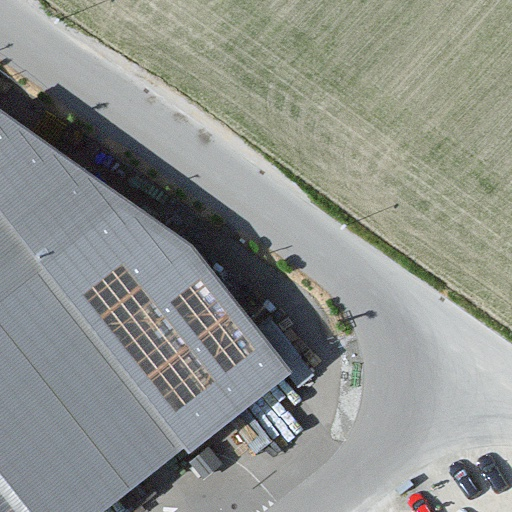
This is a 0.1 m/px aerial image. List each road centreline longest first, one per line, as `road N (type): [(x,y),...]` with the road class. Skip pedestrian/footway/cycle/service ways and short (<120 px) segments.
road 1 (residential): [(474,365),(0,25)]
road 2 (residential): [(474,365),(296,511)]
